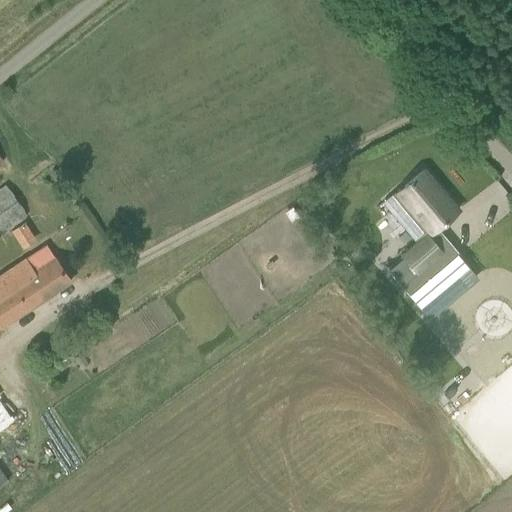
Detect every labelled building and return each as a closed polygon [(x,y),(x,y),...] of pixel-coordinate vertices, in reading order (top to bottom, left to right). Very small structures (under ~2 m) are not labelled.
[(431,233),(458,211),(423,170),(397,192),(431,233)] [(0,234),(27,216),(6,185),(0,189),(0,234)] [(34,236),(25,222),(11,231),(20,245),(34,236)] [(404,256),(389,269),(430,318),(478,277),(437,228),(431,233),(428,236),(428,235),(403,256),(404,256)] [(0,327),(71,281),(55,258),(33,272),(25,260),(0,276),(0,327)] [(0,486),(8,480),(0,468),(0,486)]
